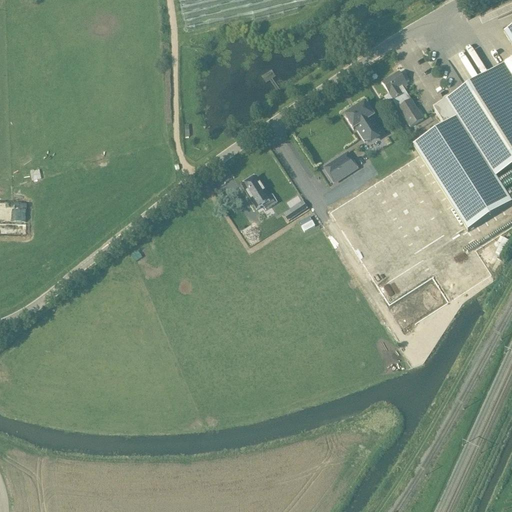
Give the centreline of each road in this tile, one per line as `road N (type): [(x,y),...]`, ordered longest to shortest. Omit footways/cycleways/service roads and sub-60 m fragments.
road 1 (unclassified): [(0,325),(51,295),(209,167),(467,0)]
road 2 (track): [(324,0),(270,28),(230,24),(173,39)]
